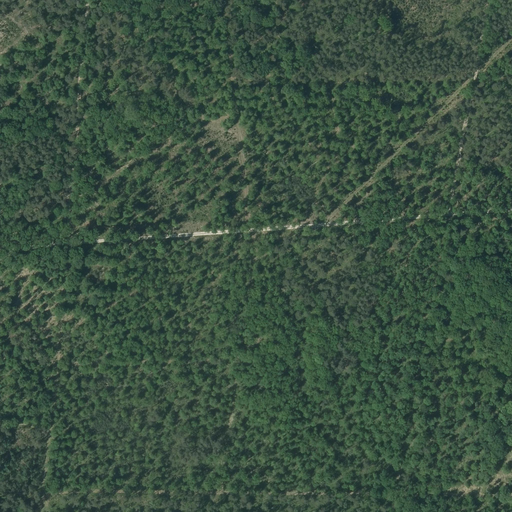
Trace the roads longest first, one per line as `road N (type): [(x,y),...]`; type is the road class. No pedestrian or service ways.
road 1 (track): [(511,500),(49,491),(54,425)]
road 2 (track): [(0,249),(511,207)]
road 3 (track): [(324,223),(511,38)]
road 4 (track): [(88,0),(67,243)]
road 5 (track): [(54,425),(67,243)]
